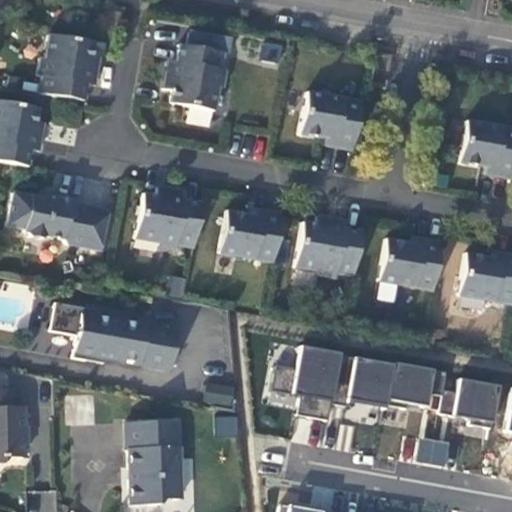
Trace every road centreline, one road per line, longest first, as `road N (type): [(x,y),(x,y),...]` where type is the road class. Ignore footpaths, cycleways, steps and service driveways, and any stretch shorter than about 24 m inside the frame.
road 1 (residential): [(112,138),(388,188)]
road 2 (residential): [(259,457),(511,503)]
road 3 (residential): [(420,19),(388,188)]
road 4 (residential): [(388,188),(511,213)]
